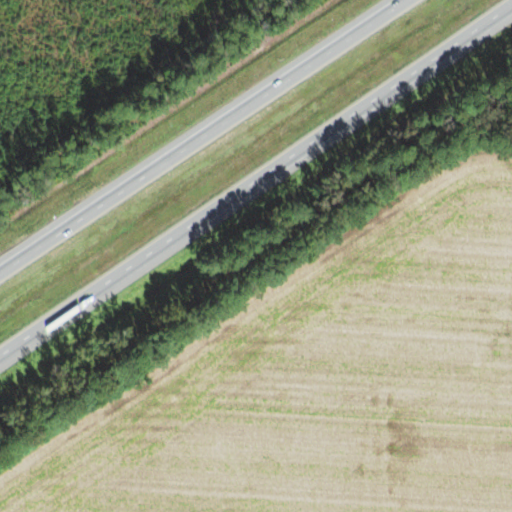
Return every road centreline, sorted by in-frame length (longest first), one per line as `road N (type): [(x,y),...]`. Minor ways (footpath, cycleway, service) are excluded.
road 1 (motorway): [(0,362),(511,10)]
road 2 (motorway): [(424,0),(0,282)]
